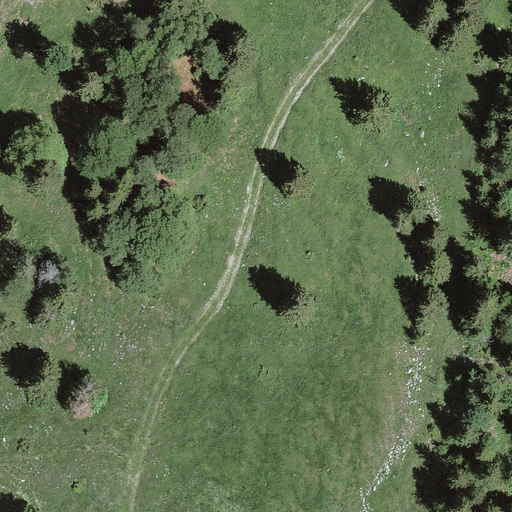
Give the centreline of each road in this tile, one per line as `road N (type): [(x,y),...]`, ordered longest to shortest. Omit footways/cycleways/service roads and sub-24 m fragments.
road 1 (track): [(369,0),(287,106),(221,297),(170,365)]
road 2 (track): [(170,365),(136,386),(54,350),(0,367)]
road 3 (track): [(170,365),(129,511)]
